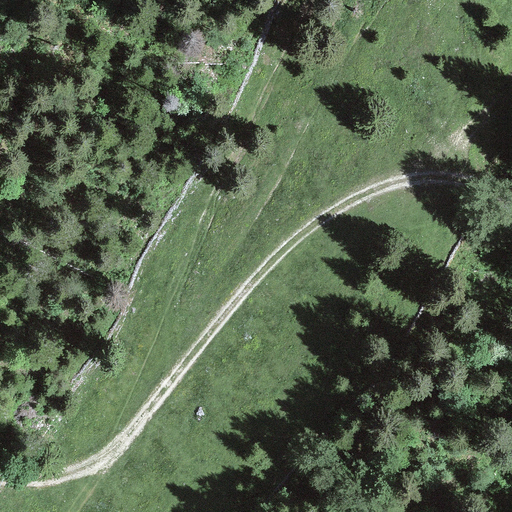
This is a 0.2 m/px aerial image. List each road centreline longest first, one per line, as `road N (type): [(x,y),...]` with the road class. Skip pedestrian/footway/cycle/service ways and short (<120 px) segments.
road 1 (track): [(310,0),(131,448),(75,511)]
road 2 (track): [(511,201),(436,179),(370,191),(291,236),(155,392)]
road 3 (track): [(143,421),(60,478),(0,479)]
